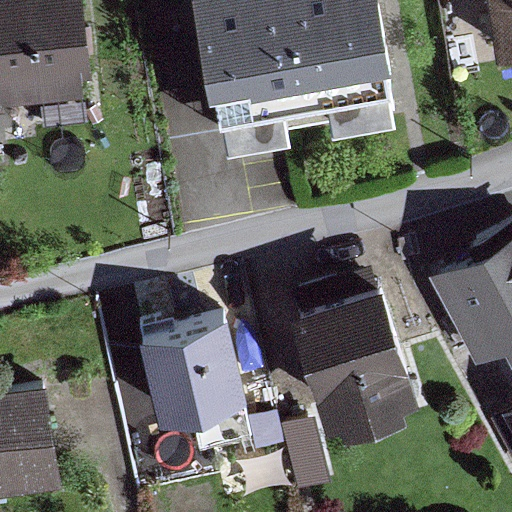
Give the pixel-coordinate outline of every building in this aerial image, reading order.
[(84,0),(0,0),(0,99),(5,99),(3,86),(83,77),(81,60),(91,58),(84,0)] [(382,0),(199,0),(217,96),(394,64),(382,0)] [(511,0),(491,0),(497,44),(511,41),(511,0)] [(511,222),(432,265),(477,348),(509,331),(511,337),(511,222)] [(382,268),(291,294),(325,413),(416,387),(382,268)] [(228,300),(139,322),(159,405),(190,397),(242,385),(248,383),(228,300)] [(47,373),(0,380),(0,485),(64,476),(47,373)] [(251,425),(242,385),(190,397),(202,440),(251,425)] [(511,396),(493,407),(511,441),(511,396)] [(276,406),(252,412),(260,442),(284,435),(276,406)] [(317,408),(281,416),(297,481),(333,472),(317,408)]
